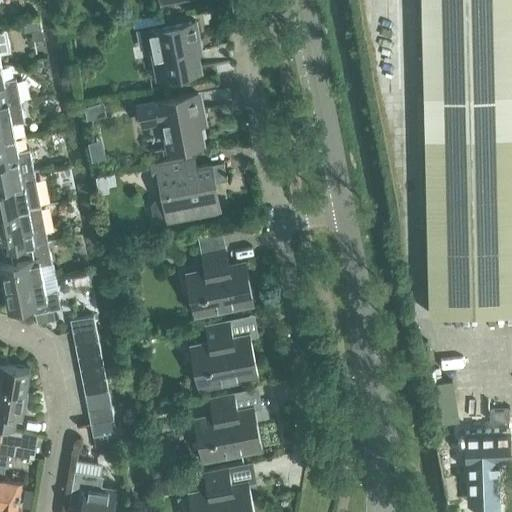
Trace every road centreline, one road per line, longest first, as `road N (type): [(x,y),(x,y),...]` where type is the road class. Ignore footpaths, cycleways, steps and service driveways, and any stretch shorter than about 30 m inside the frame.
road 1 (unclassified): [(382,511),(344,214)]
road 2 (residential): [(290,475),(304,430),(303,344),(278,224)]
road 3 (residential): [(278,224),(235,0)]
road 4 (residential): [(44,511),(59,426),(43,337),(0,326)]
road 5 (unclassified): [(344,214),(304,0)]
